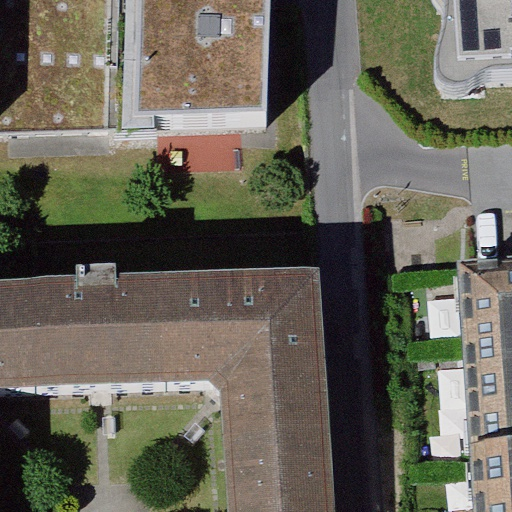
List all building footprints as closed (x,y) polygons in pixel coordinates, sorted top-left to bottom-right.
[(136,0),(1,0),(1,104),(136,105),(136,0)] [(280,0),(136,0),(136,105),(136,120),(182,120),(182,107),(280,108),(280,0)] [(511,0),(479,0),(479,21),(502,21),(501,67),(511,66),(511,0)] [(0,281),(0,393),(204,389),(226,412),(234,511),(330,511),(315,271),(0,281)] [(474,475),(511,472),(511,289),(462,293),(474,475)] [(511,511),(511,472),(474,475),(476,511),(511,511)]
